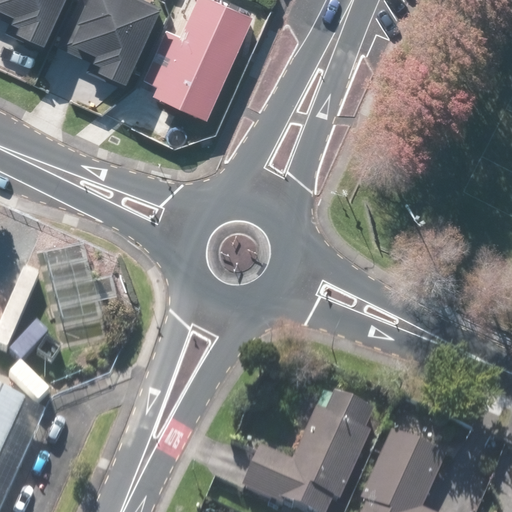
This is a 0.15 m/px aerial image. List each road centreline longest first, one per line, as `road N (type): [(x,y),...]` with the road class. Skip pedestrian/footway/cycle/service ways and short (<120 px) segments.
road 1 (tertiary): [(253,303),(144,467)]
road 2 (tertiary): [(334,44),(275,229)]
road 3 (tertiary): [(243,205),(334,44)]
road 4 (tertiary): [(144,467),(191,290)]
road 5 (residential): [(282,245),(426,337)]
road 6 (unclassified): [(45,171),(207,210)]
road 7 (residential): [(426,337),(268,293)]
road 8 (unclassified): [(180,245),(45,171)]
